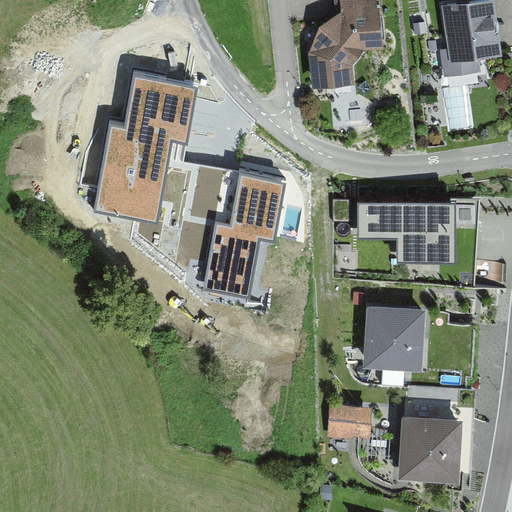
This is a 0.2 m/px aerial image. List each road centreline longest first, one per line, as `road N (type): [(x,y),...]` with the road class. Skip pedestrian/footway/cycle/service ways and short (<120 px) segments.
road 1 (residential): [(511,155),(402,169),(343,162),(281,128)]
road 2 (residential): [(281,128),(231,83),(188,0)]
road 3 (residential): [(280,0),(290,97),(281,128)]
